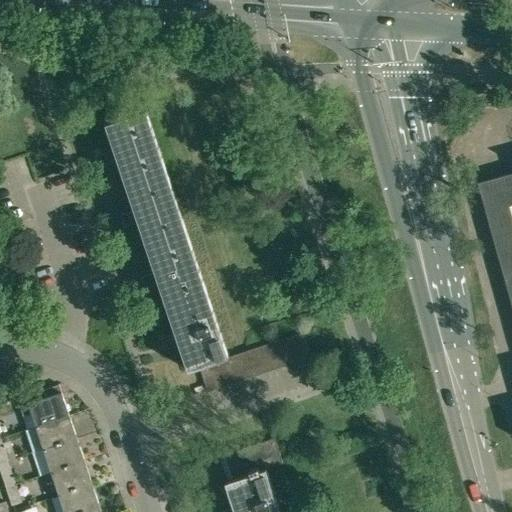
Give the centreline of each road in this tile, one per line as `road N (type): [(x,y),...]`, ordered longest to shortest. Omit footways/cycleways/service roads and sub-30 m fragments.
road 1 (secondary): [(347,24),(482,485)]
road 2 (secondary): [(482,485),(447,277),(390,26)]
road 3 (secondary): [(63,0),(347,24)]
road 4 (residential): [(128,454),(319,389)]
road 5 (residential): [(65,358),(75,295),(39,190)]
road 6 (secondary): [(390,26),(511,31)]
